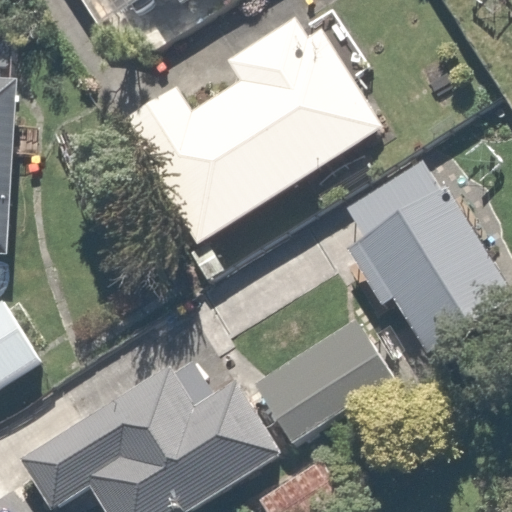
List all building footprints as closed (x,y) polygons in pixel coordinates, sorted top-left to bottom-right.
[(208,0),(145,0),(161,27),(208,0)] [(192,100),(124,146),(206,269),(394,146),(316,29),(240,79),(252,97),(209,126),(192,100)] [(48,96),(0,94),(0,283),(38,286),(48,96)] [(375,258),(351,273),(427,389),(511,334),(511,302),(434,183),(358,232),(375,258)] [(7,318),(0,322),(0,412),(47,384),(7,318)] [(363,347),(268,410),(299,455),(394,392),(363,347)] [(177,400),(9,499),(16,511),(230,511),(284,480),(241,408),(197,434),(177,400)]
